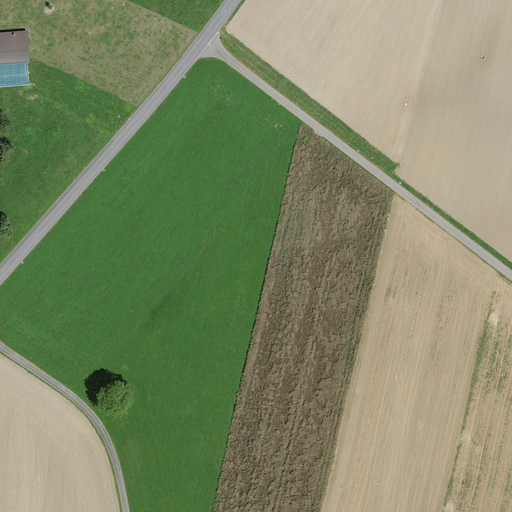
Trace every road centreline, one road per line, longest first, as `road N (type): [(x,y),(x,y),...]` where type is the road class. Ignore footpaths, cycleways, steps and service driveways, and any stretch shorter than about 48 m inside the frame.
road 1 (residential): [(204,35),(511,277)]
road 2 (tertiary): [(0,274),(204,35)]
road 3 (residential): [(126,511),(114,456),(95,420),(0,345)]
